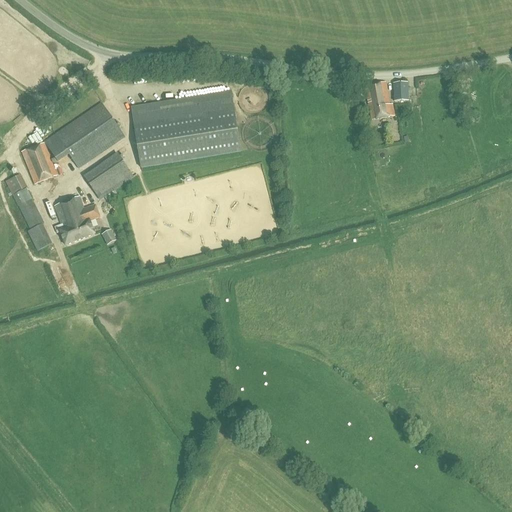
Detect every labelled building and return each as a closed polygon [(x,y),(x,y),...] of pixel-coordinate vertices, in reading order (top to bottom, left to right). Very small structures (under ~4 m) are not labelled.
[(390,105),(386,82),(365,86),(371,121),(395,116),(393,105),(390,105)] [(394,102),(409,101),(408,83),(393,84),(394,102)] [(141,169),(241,153),(231,92),(131,108),(141,169)] [(101,103),(54,134),(69,156),(79,170),(125,138),(101,103)] [(69,156),(54,134),(44,141),(58,164),(69,156)] [(34,185),(58,176),(45,143),(21,153),(34,185)] [(108,196),(134,178),(118,154),(84,177),(100,201),(108,196)] [(27,189),(20,175),(5,182),(3,183),(5,189),(8,188),(12,196),(28,226),(25,228),(27,232),(37,252),(53,245),(43,225),(45,224),(27,189)] [(85,209),(80,197),(54,207),(61,225),(54,228),(57,235),(60,234),(65,246),(95,235),(90,221),(101,218),(97,205),(85,209)] [(107,246),(117,241),(111,230),(102,235),(107,246)]
